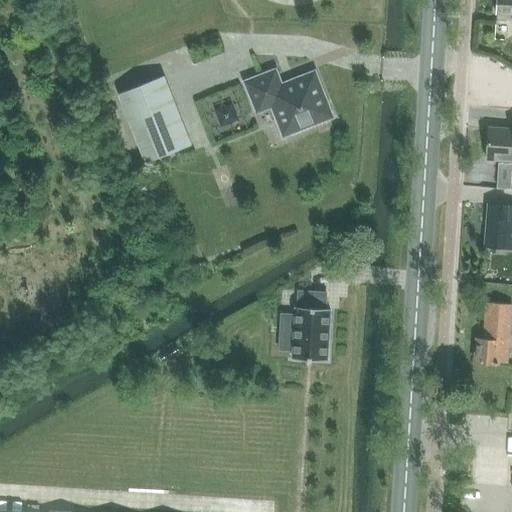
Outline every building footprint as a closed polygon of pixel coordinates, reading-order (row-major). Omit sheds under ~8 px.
[(511,0),(497,0),(497,13),(511,13),(511,0)] [(254,116),(270,110),(281,139),(333,119),(314,71),(281,84),(275,69),(241,82),(254,116)] [(161,77),(115,96),(143,167),(190,148),(161,77)] [(511,128),(489,127),(487,159),(511,160),(511,128)] [(511,213),(511,204),(489,203),(485,245),(509,247),(511,213)] [(293,332),(292,350),(291,359),(323,360),(327,361),(330,310),(326,310),(327,292),(298,290),(298,295),(297,308),(294,308),(294,314),(291,314),(281,313),(281,318),(280,331),(293,332)] [(476,362),(499,363),(499,361),(508,362),(511,304),(511,303),(488,302),(485,338),(478,337),(476,362)]
